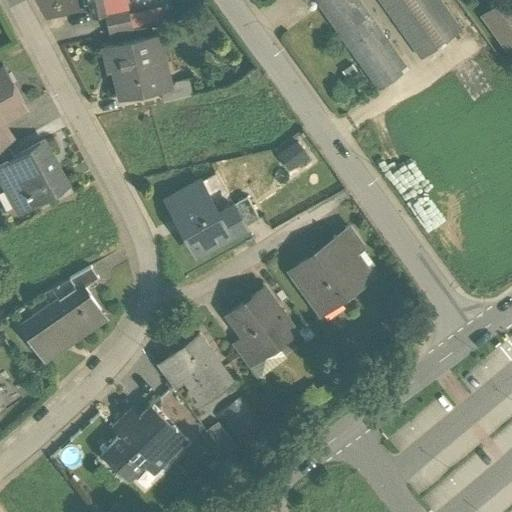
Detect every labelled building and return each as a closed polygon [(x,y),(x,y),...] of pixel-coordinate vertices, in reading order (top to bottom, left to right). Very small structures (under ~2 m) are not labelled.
[(101,0),(88,0),(93,18),(104,15),(104,14),(101,0)] [(406,70),(356,0),(315,0),(378,89),(406,70)] [(460,31),(437,0),(377,0),(420,60),(460,31)] [(511,40),(511,13),(504,4),(484,18),(504,46),(511,40)] [(128,9),(104,14),(104,15),(109,34),(132,29),(128,9)] [(158,36),(104,47),(109,70),(113,69),(119,98),(160,89),(170,87),(169,84),(158,36)] [(3,65),(0,66),(0,118),(2,117),(25,104),(3,65)] [(174,83),(169,84),(170,87),(160,89),(163,101),(192,95),(188,79),(174,82),(174,83)] [(2,117),(0,118),(0,150),(9,146),(16,142),(2,117)] [(54,156),(44,140),(20,153),(14,156),(9,146),(0,150),(0,177),(14,202),(30,193),(35,201),(62,187),(48,159),(54,156)] [(199,179),(166,197),(196,252),(245,226),(244,225),(232,203),(218,211),(199,179)] [(258,217),(246,195),(232,203),(244,225),(258,217)] [(346,224),(331,235),(333,238),(347,257),(355,251),(362,246),(346,224)] [(347,257),(333,238),(290,270),(321,312),(340,299),(337,294),(369,271),(355,251),(347,257)] [(91,265),(69,277),(77,288),(84,284),(84,285),(98,275),(91,265)] [(61,300),(59,296),(20,323),(44,358),(63,345),(60,341),(78,329),(76,325),(100,308),(84,285),(84,284),(77,288),(61,300)] [(263,285),(226,312),(242,335),(255,352),(257,352),(292,326),(294,330),(295,329),(263,285)] [(231,378),(197,332),(168,353),(184,375),(201,399),(231,378)] [(255,352),(242,335),(231,343),(247,364),(259,355),(257,352),(255,352)] [(184,375),(168,353),(156,362),(172,384),(184,375)] [(255,424),(271,413),(256,392),(240,403),(255,424)] [(151,402),(133,420),(125,412),(111,425),(119,434),(101,451),(127,477),(157,447),(157,446),(172,432),(170,431),(175,427),(151,402)] [(219,418),(207,425),(221,448),(233,442),(219,418)] [(172,432),(157,446),(157,447),(166,455),(166,456),(167,457),(186,438),(175,427),(170,431),(172,432)]
